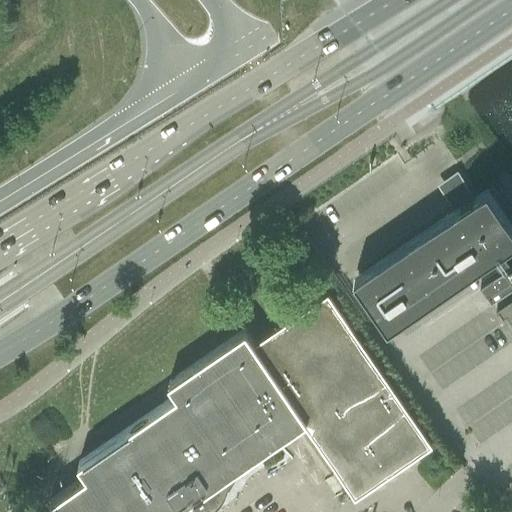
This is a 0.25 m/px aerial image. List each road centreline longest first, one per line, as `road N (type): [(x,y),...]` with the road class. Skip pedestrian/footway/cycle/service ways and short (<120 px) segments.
road 1 (secondary): [(0,353),(511,9)]
road 2 (secondary): [(394,0),(0,248)]
road 3 (trunk): [(0,204),(190,82)]
road 4 (trunk): [(190,82),(244,51),(209,0)]
